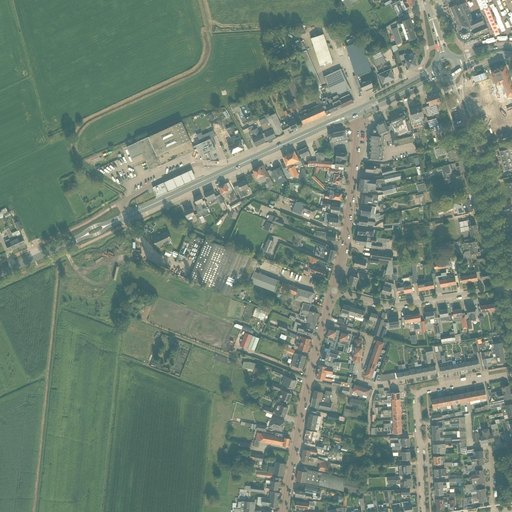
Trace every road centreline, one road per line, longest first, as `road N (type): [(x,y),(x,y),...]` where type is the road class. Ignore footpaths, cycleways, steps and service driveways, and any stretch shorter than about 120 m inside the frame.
road 1 (residential): [(351,106),(231,161),(157,181),(121,203),(127,216)]
road 2 (residential): [(127,216),(322,133),(320,127)]
road 3 (secondary): [(127,216),(320,127)]
road 4 (tertiary): [(283,511),(322,322)]
road 5 (unclassified): [(459,103),(506,287)]
road 6 (unclassified): [(331,290),(388,306),(506,287)]
road 7 (tertiary): [(331,290),(356,124)]
